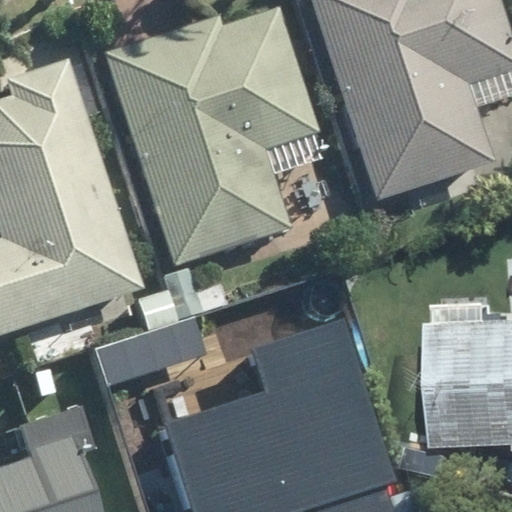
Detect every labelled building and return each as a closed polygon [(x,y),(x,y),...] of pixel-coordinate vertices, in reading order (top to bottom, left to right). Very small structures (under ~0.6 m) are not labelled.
[(492,168),(467,92),(511,78),(511,47),(496,0),(308,0),(376,206),(492,168)] [(263,158),(319,140),(278,16),(220,36),(216,22),(103,60),(174,275),(289,237),(263,158)] [(0,242),(2,248),(0,248),(0,342),(142,298),(68,67),(5,87),(10,103),(0,105),(0,242)] [(331,186),(308,212),(337,238),(362,211),(331,186)] [(170,290),(140,299),(149,330),(180,321),(179,318),(172,296),(170,290)] [(191,291),(172,296),(179,318),(198,312),(191,291)] [(511,324),(499,325),(498,309),(442,309),(446,450),(511,448),(511,324)] [(96,349),(108,387),(209,355),(197,317),(96,349)] [(395,511),(387,486),(400,481),(347,317),(250,348),(264,391),(165,423),(193,511),(395,511)] [(48,376),(33,379),(37,400),(54,395),(48,376)] [(84,414),(15,436),(25,467),(0,475),(0,511),(94,511),(78,459),(96,454),(84,414)]
